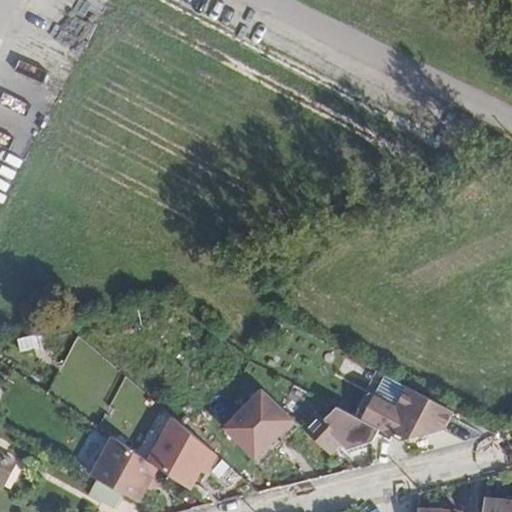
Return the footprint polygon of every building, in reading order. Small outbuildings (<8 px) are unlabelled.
[(19,337),(21,352),(43,348),(41,334),(19,337)] [(376,398),(361,425),(377,433),(396,444),(445,430),(457,411),(426,395),(410,387),(398,409),(376,398)] [(263,391),(225,430),(256,460),(294,421),(263,391)] [(373,443),(377,433),(361,425),(335,411),(324,421),(319,415),(303,429),(330,455),(341,445),(347,451),(373,443)] [(174,417),(149,461),(166,472),(192,490),(202,472),(206,465),(210,467),(217,455),(183,425),(174,417)] [(114,437),(94,477),(101,481),(126,493),(141,502),(148,490),(151,484),(157,487),(166,472),(149,461),(114,437)] [(0,485),(6,489),(21,461),(0,450),(0,485)] [(221,460),(212,475),(235,489),(244,474),(221,460)] [(116,509),(126,493),(101,481),(92,496),(116,509)] [(511,511),(511,502),(486,499),(484,511),(511,511)]
